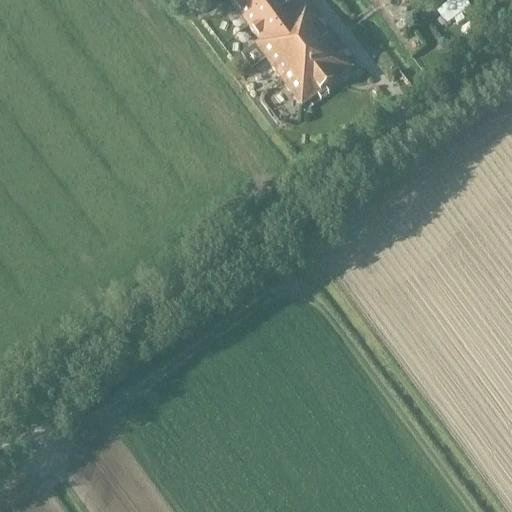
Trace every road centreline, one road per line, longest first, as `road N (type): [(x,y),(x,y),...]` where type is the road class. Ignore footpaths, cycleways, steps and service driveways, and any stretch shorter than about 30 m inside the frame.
road 1 (unclassified): [(0,434),(511,59)]
road 2 (track): [(130,0),(222,128),(299,213)]
